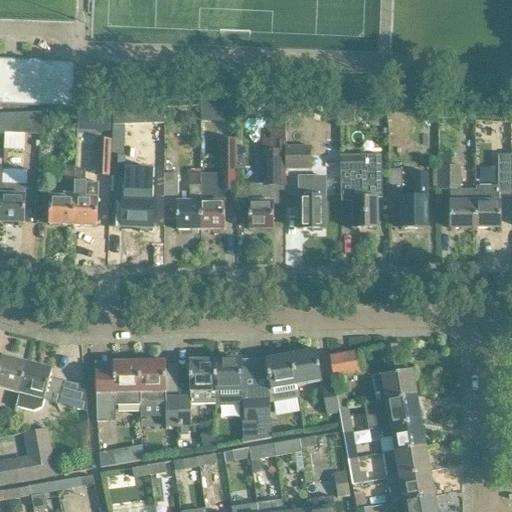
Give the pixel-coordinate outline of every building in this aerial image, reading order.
[(0,105),(74,108),(75,83),(76,62),(0,59),(0,105)] [(247,191),(247,195),(248,202),(249,202),(250,230),(274,230),(274,187),(286,187),(286,170),(285,170),(285,150),(285,146),(285,103),(269,103),(269,138),(270,138),(272,142),(274,142),(275,142),(275,151),(261,151),(261,187),(259,185),(254,185),(249,187),(247,191)] [(113,140),(111,176),(125,177),(125,169),(124,169),(124,157),(123,157),(124,126),(165,124),(165,108),(125,109),(125,110),(113,111),(113,126),(113,140)] [(40,134),(41,113),(6,114),(5,133),(40,134)] [(111,177),(113,140),(98,139),(96,177),(111,177)] [(221,175),(213,174),(201,174),(201,231),(225,231),(225,191),(237,191),(237,140),(221,140),(221,175)] [(34,144),(21,142),(20,148),(11,146),(9,157),(32,159),(34,144)] [(285,146),(285,150),(285,170),(286,170),(311,170),(312,146),(285,146)] [(461,190),(461,166),(452,166),(452,154),(439,154),(439,173),(439,190),(451,190),(451,230),(476,230),(476,189),(461,190)] [(365,155),(341,156),(341,173),(341,201),(354,201),(354,230),(378,230),(378,198),(382,198),(382,156),(365,156),(365,155)] [(501,230),(501,197),(511,197),(511,163),(500,163),(500,186),(476,186),(476,189),(476,230),(501,230)] [(75,182),(76,170),(65,169),(64,182),(75,182)] [(123,203),(122,228),(140,229),(140,233),(153,233),(154,202),(153,201),(154,170),(125,169),(125,177),(124,200),(123,200),(123,201),(123,203)] [(97,228),(100,183),(85,182),(86,170),(76,170),(75,182),(74,194),(73,227),(97,228)] [(428,230),(428,173),(414,173),(414,197),(402,197),(402,170),(389,170),(389,218),(402,218),(402,230),(428,230)] [(201,231),(201,174),(191,174),(190,201),(179,202),(179,174),(164,174),(164,220),(178,221),(178,231),(201,231)] [(326,177),(299,177),(299,183),(300,230),(326,230),(326,198),(326,183),(326,177)] [(3,184),(2,187),(1,223),(25,224),(27,185),(3,184)] [(73,227),(74,194),(64,193),(63,196),(50,196),(49,226),(73,227)] [(418,397),(414,371),(402,373),(398,347),(383,350),(388,375),(373,378),(377,404),(418,397)] [(323,382),(317,350),(291,355),(297,387),(323,382)] [(362,374),(359,353),(331,358),(334,378),(362,374)] [(297,387),(291,355),(266,359),(271,391),(297,387)] [(0,389),(20,394),(28,364),(2,357),(0,366),(0,389)] [(217,405),(216,393),(216,360),(190,361),(191,396),(178,396),(179,427),(191,427),(191,406),(217,405)] [(241,360),(216,360),(216,393),(217,405),(243,405),(242,392),(241,360)] [(166,397),(166,361),(140,362),(141,404),(165,403),(166,428),(179,427),(178,396),(166,397)] [(141,404),(140,362),(114,363),(114,373),(96,373),(97,423),(115,423),(115,406),(140,406),(140,404),(141,404)] [(45,401),(51,378),(53,370),(28,364),(20,394),(16,407),(34,412),(43,409),(45,401)] [(58,405),(64,382),(51,378),(45,401),(58,405)] [(339,410),(337,395),(336,395),(334,383),(322,385),(327,416),(340,414),(339,410)] [(257,425),(257,394),(244,394),(245,426),(257,425)] [(271,425),(270,394),(257,394),(257,425),(271,425)] [(349,408),(346,394),(337,395),(339,410),(349,408)] [(422,422),(418,397),(377,404),(365,406),(370,431),(381,429),(422,422)] [(353,434),(349,408),(339,410),(340,414),(344,435),(353,434)] [(427,447),(422,422),(381,429),(383,439),(392,438),(394,452),(427,447)] [(148,445),(147,429),(118,430),(119,446),(148,445)] [(50,442),(48,430),(24,434),(27,446),(50,442)] [(359,433),(353,434),(344,435),(348,460),(358,459),(357,451),(355,442),(360,441),(359,433)] [(166,455),(164,435),(148,437),(149,448),(136,449),(137,457),(166,455)] [(317,447),(316,437),(299,440),(300,450),(301,450),(317,447)] [(300,450),(299,440),(274,445),(276,457),(302,453),(301,450),(300,450)] [(52,453),(50,442),(27,446),(29,458),(52,453)] [(276,457),(274,445),(249,449),(250,459),(251,459),(253,474),(256,474),(258,473),(260,471),(261,469),(261,466),(261,460),(276,457)] [(427,447),(394,452),(383,454),(387,479),(399,477),(431,472),(427,447)] [(250,459),(249,449),(233,452),(235,462),(250,459)] [(100,453),(98,454),(101,469),(116,466),(113,451),(100,453)] [(56,478),(52,453),(29,458),(17,460),(21,484),(56,478)] [(217,464),(215,455),(199,458),(200,467),(217,464)] [(200,467),(199,458),(182,461),(184,470),(200,467)] [(361,474),(358,459),(348,460),(352,485),(368,482),(366,473),(361,474)] [(21,484),(17,460),(4,462),(8,486),(21,484)] [(0,487),(8,486),(4,462),(0,462),(0,487)] [(167,473),(165,463),(149,466),(150,476),(167,473)] [(150,476),(149,466),(132,469),(134,479),(150,476)] [(350,497),(346,472),(334,474),(338,499),(350,497)] [(436,498),(431,472),(399,477),(403,504),(436,498)] [(82,487),(80,478),(54,483),(56,492),(82,487)] [(56,492),(54,483),(29,487),(31,497),(56,492)] [(31,497),(29,487),(4,492),(6,501),(31,497)] [(367,510),(367,508),(364,492),(354,494),(357,510),(356,510),(356,511),(367,510)] [(334,511),(333,497),(307,501),(308,510),(308,511),(334,511)] [(403,504),(391,506),(391,511),(437,511),(436,498),(403,504)] [(284,511),(283,501),(257,504),(258,511),(284,511)]
